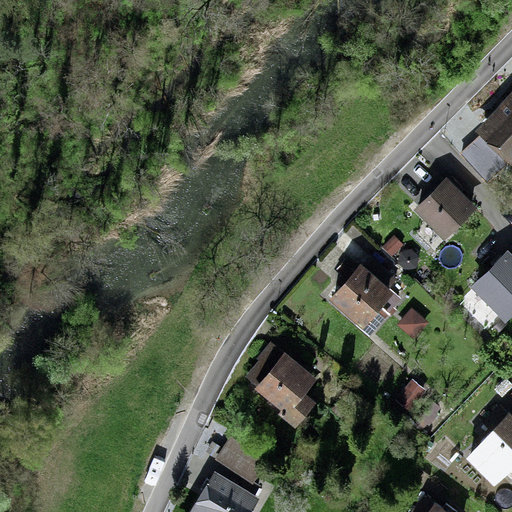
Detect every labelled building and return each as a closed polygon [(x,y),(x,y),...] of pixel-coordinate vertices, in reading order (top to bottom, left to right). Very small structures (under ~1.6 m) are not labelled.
[(511,94),(508,100),(509,101),(486,126),(511,150),(511,94)] [(471,203),(446,179),(418,206),(443,231),(471,203)] [(511,306),(511,256),(507,252),(476,282),(505,312),(511,306)] [(361,265),(360,264),(334,294),(372,326),(386,310),(376,301),(388,287),(381,281),(389,272),(370,255),(361,265)] [(311,374),(274,342),(260,358),(263,360),(250,375),(284,405),(282,408),(294,418),(311,398),(299,388),(311,374)] [(363,400),(348,387),(340,396),(342,397),(332,408),(354,427),(363,416),(355,409),(363,400)] [(507,413),(499,405),(484,420),(492,428),(481,440),(483,442),(471,455),(492,475),(504,463),(507,465),(511,459),(511,416),(508,412),(507,413)] [(268,452),(230,431),(217,456),(255,477),(268,452)] [(238,488),(216,475),(193,511),(243,511),(252,497),(251,496),(258,485),(245,477),(238,488)] [(448,511),(435,501),(434,502),(424,495),(410,511),(448,511)]
